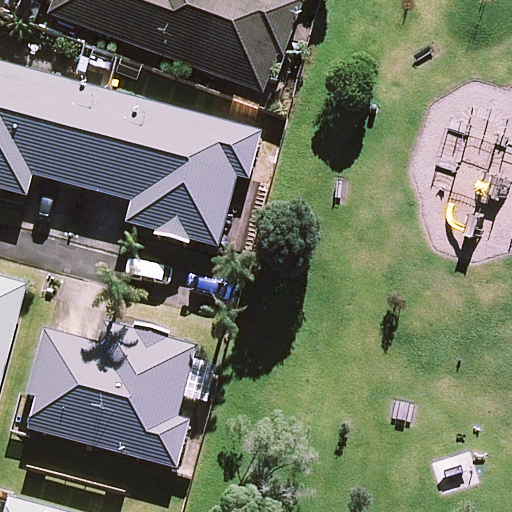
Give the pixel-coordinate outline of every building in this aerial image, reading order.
[(55,0),(48,20),(261,99),(296,3),(289,0),(55,0)] [(253,138),(0,71),(0,198),(24,205),(31,181),(130,207),(124,232),(216,256),(234,184),(241,185),(253,138)] [(0,383),(22,293),(0,287),(0,383)] [(192,352),(105,329),(99,353),(43,338),(18,433),(179,475),(193,418),(176,414),(192,352)] [(477,479),(471,454),(433,464),(439,489),(477,479)] [(33,511),(0,503),(0,511),(33,511)]
